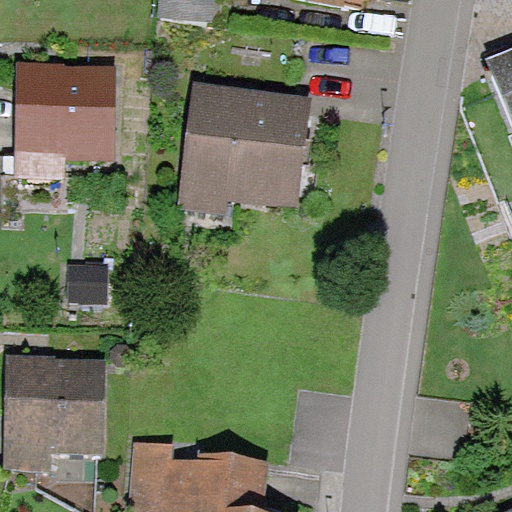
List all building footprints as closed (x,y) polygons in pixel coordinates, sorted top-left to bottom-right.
[(159,0),(158,18),(215,23),(217,0),(159,0)] [(511,52),(490,62),(511,114),(511,52)] [(118,67),(22,64),(19,178),(66,179),(67,160),(116,162),(118,67)] [(240,94),(194,88),(179,214),(229,219),(230,206),(300,214),(313,102),(240,94)] [(109,267),(70,266),(70,304),(108,305),(109,267)] [(58,356),(10,355),(4,471),(38,472),(38,491),(81,511),(95,511),(97,456),(106,456),(107,360),(58,359),(58,356)] [(173,448),(138,445),(131,511),(224,511),(226,489),(263,493),(266,465),(172,456),(173,448)]
